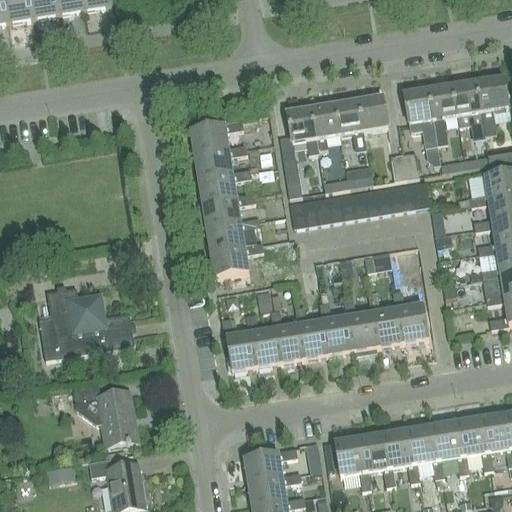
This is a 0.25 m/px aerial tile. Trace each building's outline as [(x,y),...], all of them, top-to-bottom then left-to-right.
[(6,0),(0,0),(0,28),(11,27),(6,0)] [(32,0),(6,0),(11,27),(36,23),(32,0)] [(57,0),(32,0),(36,23),(61,19),(57,0)] [(83,0),(57,0),(61,19),(86,15),(83,0)] [(83,0),(86,15),(111,11),(109,0),(83,0)] [(478,88),(487,142),(496,141),(493,116),(507,113),(502,78),(489,80),(489,84),(486,84),(486,86),(478,88)] [(485,142),(487,142),(478,88),(453,92),(458,121),(460,133),(473,131),(475,146),(486,144),(485,142)] [(429,96),(438,153),(448,151),(444,123),(458,121),(453,92),(429,96)] [(426,154),(438,153),(429,96),(404,100),(409,129),(410,135),(413,137),(423,135),(426,154)] [(363,137),(364,137),(387,133),(382,102),(358,106),(363,137)] [(366,148),(364,137),(363,137),(358,106),(334,110),(339,141),(355,138),(357,150),(366,148)] [(310,114),(315,145),(318,144),(320,158),(328,156),(326,143),(339,141),(334,110),(310,114)] [(314,145),(315,145),(310,114),(286,118),(291,149),(303,147),(305,161),(316,159),(314,145)] [(189,138),(193,160),(228,154),(228,153),(226,139),(243,136),(242,126),(224,129),(225,132),(189,138)] [(246,150),(228,153),(228,154),(193,160),(197,185),(232,179),(232,178),(230,164),(247,161),(246,150)] [(487,162),(489,171),(511,167),(511,154),(487,159),(487,162)] [(401,160),(406,185),(419,183),(415,158),(401,160)] [(393,187),(406,185),(401,160),(389,162),(393,187)] [(465,175),(489,171),(487,162),(464,166),(465,175)] [(442,179),(465,175),(464,166),(440,170),(442,179)] [(250,175),(232,178),(232,179),(197,185),(201,208),(236,202),(234,187),(251,184),(250,175)] [(296,176),(284,179),(289,204),(301,202),(296,176)] [(487,211),(511,207),(511,176),(483,181),(486,201),(469,204),(458,207),(459,214),(470,213),(470,214),(487,212),(487,211)] [(347,185),(348,194),(371,191),(370,181),(347,185)] [(324,198),(348,194),(347,185),(323,189),(324,198)] [(425,189),(413,191),(416,215),(429,213),(425,189)] [(404,217),(416,215),(413,191),(400,193),(404,217)] [(392,219),(404,217),(400,193),(388,195),(392,219)] [(379,221),(392,219),(388,195),(376,197),(379,221)] [(376,197),(363,199),(367,223),(379,221),(376,197)] [(240,227),(237,212),(255,209),(253,199),(236,202),(201,208),(205,233),(240,227)] [(367,223),(363,199),(351,201),(355,225),(367,223)] [(351,201),(339,203),(343,227),(355,225),(351,201)] [(330,229),(343,227),(339,203),(326,205),(330,229)] [(326,205),(314,207),(318,231),(330,229),(326,205)] [(318,231),(314,207),(302,209),(306,233),(318,231)] [(511,207),(487,211),(487,212),(490,227),(473,229),(474,238),(491,236),(491,235),(511,232),(511,207)] [(306,233),(302,209),(289,211),(293,235),(306,233)] [(284,223),(269,225),(271,236),(286,234),(284,223)] [(244,252),(241,236),(259,233),(257,224),(240,227),(205,233),(209,258),(244,252)] [(511,232),(491,235),(491,236),(494,251),(476,254),(478,264),(479,263),(496,261),(511,257),(511,232)] [(244,252),(209,258),(213,285),(248,279),(245,261),(263,258),(261,249),(244,252)] [(511,282),(511,257),(496,261),(479,263),(481,278),(468,280),(469,286),(482,283),(482,287),(499,285),(499,284),(511,282)] [(304,296),(320,293),(316,273),(301,275),(304,296)] [(511,282),(499,284),(499,285),(502,300),(484,303),(486,311),(503,309),(503,308),(511,306),(511,282)] [(77,295),(66,297),(65,291),(56,293),(57,298),(47,300),(51,323),(38,325),(45,366),(135,352),(130,319),(105,323),(102,300),(79,304),(77,295)] [(395,316),(400,349),(427,345),(422,312),(403,315),(401,298),(392,299),(394,316),(395,316)] [(368,304),(371,320),(377,353),(400,349),(395,316),(394,316),(380,318),(378,302),(368,304)] [(343,307),(346,324),(352,357),(377,353),(371,320),(356,322),(353,306),(343,307)] [(511,328),(511,306),(503,308),(503,309),(506,324),(488,327),(490,336),(508,333),(507,330),(511,328)] [(319,311),(322,327),(328,361),(352,357),(346,324),(331,326),(329,309),(319,311)] [(322,327),(306,330),(304,313),(295,315),(298,332),(303,365),(328,361),(322,327)] [(270,319),(273,336),(279,369),(303,365),(298,332),(282,334),(279,318),(270,319)] [(246,323),(249,339),(255,373),(279,369),(273,336),(257,338),(254,321),(246,323)] [(232,376),(255,373),(249,339),(234,342),(232,325),(222,327),(224,343),(227,343),(232,376)] [(74,395),(76,410),(77,417),(97,431),(102,430),(105,454),(137,449),(129,398),(101,402),(99,391),(74,395)] [(511,474),(511,443),(508,421),(485,425),(490,461),(505,458),(508,475),(511,474)] [(493,477),(490,461),(485,425),(460,429),(466,465),(480,462),(483,479),(493,477)] [(468,481),(466,465),(460,429),(436,433),(442,468),(457,466),(459,482),(468,481)] [(445,485),(442,468),(436,433),(411,437),(416,472),(432,470),(435,487),(445,485)] [(419,489),(416,472),(411,437),(387,441),(393,476),(407,474),(410,491),(411,491),(412,499),(420,498),(418,489),(419,489)] [(395,493),(393,476),(387,441),(362,445),(368,481),(383,478),(386,494),(395,493)] [(371,497),(368,481),(362,445),(324,451),(328,475),(338,474),(340,485),(359,482),(361,498),(371,497)] [(247,489),(282,484),(280,468),(297,465),(295,456),(277,459),(277,462),(244,467),(247,489)] [(113,511),(132,511),(148,510),(143,475),(124,478),(121,463),(89,469),(91,484),(109,481),(113,511)] [(299,481),(282,484),(247,489),(251,511),(260,511),(286,508),(284,493),(301,490),(299,481)]
